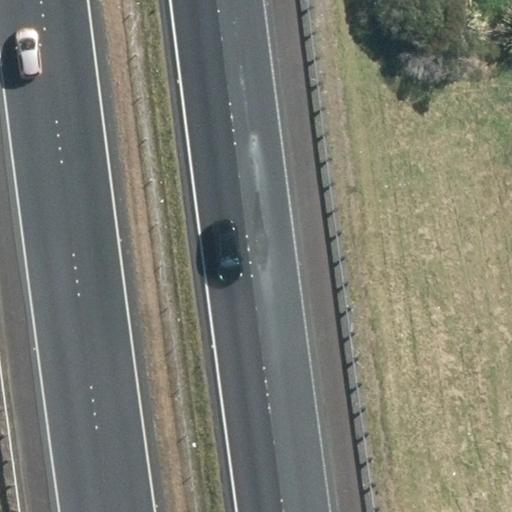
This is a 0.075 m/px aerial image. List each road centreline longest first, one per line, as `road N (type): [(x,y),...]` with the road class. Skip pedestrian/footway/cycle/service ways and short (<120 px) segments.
road 1 (motorway): [(116,511),(40,0)]
road 2 (motorway): [(217,0),(254,375),(279,511)]
